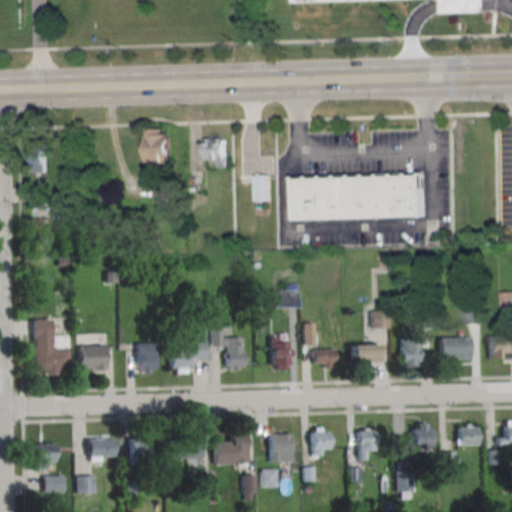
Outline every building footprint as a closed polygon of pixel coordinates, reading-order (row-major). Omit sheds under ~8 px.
[(290,0),(291,2),(369,0),(440,0),(441,13),(486,12),(485,0),(290,0)] [(148,166),(170,166),(170,128),(148,128),(148,166)] [(206,139),(206,159),(217,159),(217,167),(228,167),(228,139),(206,139)] [(47,172),(47,145),(30,145),(30,172),(47,172)] [(254,201),(269,201),(269,174),(254,174),(254,201)] [(423,217),(423,174),(292,176),(292,219),(423,217)] [(33,241),(48,241),(48,218),(33,218),(33,241)] [(272,307),(297,307),(297,284),(284,284),(284,289),(272,289),(272,307)] [(511,291),(500,291),(500,312),(511,312),(511,291)] [(462,324),(478,324),(478,306),(462,306),(462,324)] [(388,310),(370,310),(370,328),(388,328),(388,310)] [(49,319),(31,319),(31,375),(66,375),(66,348),(49,348),(49,319)] [(302,323),(302,344),(313,344),(313,323),(302,323)] [(223,370),(242,370),(242,337),(220,337),(220,325),(210,325),(210,347),(223,347),(223,370)] [(205,360),(205,328),(192,328),(192,360),(205,360)] [(508,334),(488,334),(488,358),(508,358),(508,334)] [(269,369),(288,369),(288,336),(269,336),(269,369)] [(401,366),(422,366),(422,337),(401,337),(401,366)] [(468,358),(468,337),(439,337),(439,358),(468,358)] [(153,342),(134,342),(134,373),(153,373),(153,342)] [(379,363),(379,344),(351,344),(351,363),(379,363)] [(103,345),(76,345),(76,369),(103,369),(103,345)] [(168,372),(187,372),(187,349),(168,349),(168,372)] [(312,349),(312,366),(334,366),(334,349),(312,349)] [(511,420),(503,420),(503,434),(496,434),(496,443),(511,443),(511,420)] [(412,436),(404,436),(404,450),(431,450),(431,423),(412,423),(412,436)] [(456,425),(456,445),(475,445),(475,425),(456,425)] [(310,455),(328,455),(328,428),(310,428),(310,455)] [(374,429),(356,429),(356,459),(365,459),(365,450),(374,450),(374,429)] [(268,462),(289,462),(289,433),(268,433),(268,462)] [(212,464),(245,464),(245,437),(212,437),(212,464)] [(85,438),(85,461),(112,461),(112,438),(85,438)] [(127,457),(149,457),(149,438),(127,438),(127,457)] [(44,462),(53,462),(53,442),(34,442),(34,468),(44,468),(44,462)] [(167,459),(199,459),(199,443),(167,443),(167,459)] [(440,451),(440,466),(453,466),(453,451),(440,451)] [(275,487),(275,468),(259,468),(259,487),(275,487)] [(393,497),(411,497),(411,469),(393,469),(393,497)] [(253,474),(240,474),(240,500),(253,500),(253,474)] [(41,475),(41,492),(61,492),(61,475),(41,475)] [(74,475),(74,494),(93,494),(93,475),(74,475)]
